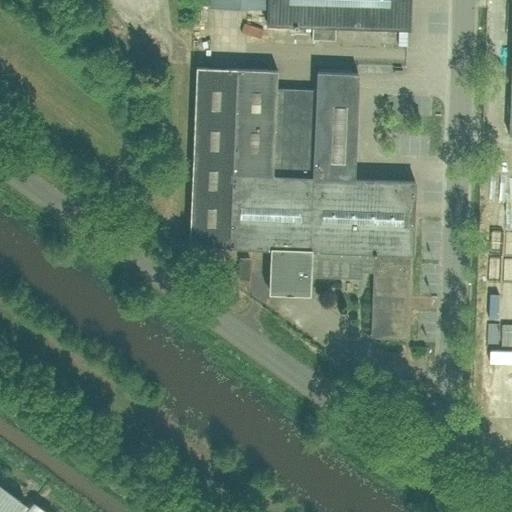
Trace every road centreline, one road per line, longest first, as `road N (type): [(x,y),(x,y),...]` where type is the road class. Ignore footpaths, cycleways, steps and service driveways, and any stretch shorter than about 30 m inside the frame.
road 1 (unclassified): [(430,477),(0,163)]
road 2 (unclassified): [(430,477),(445,434),(459,0)]
